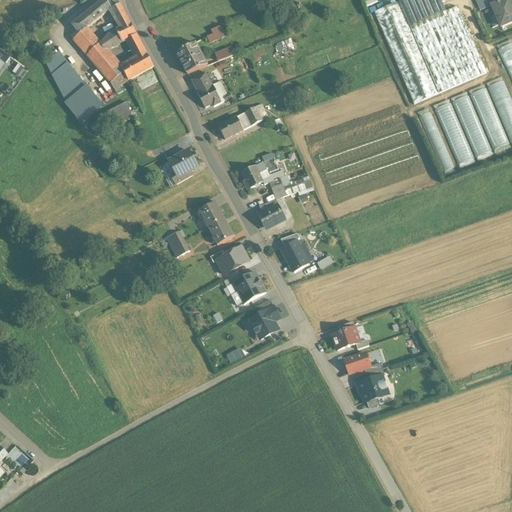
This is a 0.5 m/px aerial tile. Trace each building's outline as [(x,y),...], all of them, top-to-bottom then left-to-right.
[(121,69),(107,51),(122,42),(116,31),(109,35),(101,45),(87,29),(111,10),(117,21),(126,16),(121,7),(116,0),(105,0),(72,27),(80,35),(74,41),(100,70),(114,90),(129,82),(121,68),(121,69)] [(397,0),(439,95),(485,74),(457,9),(445,14),(440,4),(450,0),(397,0)] [(506,0),(493,6),(492,6),(501,28),(511,23),(511,6),(509,0),(506,0)] [(399,3),(374,14),(414,106),(439,95),(399,3)] [(126,16),(117,21),(122,27),(129,22),(126,16)] [(129,22),(122,27),(122,28),(116,31),(122,42),(136,35),(129,22)] [(220,28),(211,32),(213,36),(206,39),(209,44),(223,38),(220,28)] [(136,36),(127,41),(131,48),(140,43),(136,36)] [(278,43),(282,53),(296,49),(292,39),(278,43)] [(140,43),(131,48),(134,55),(144,50),(140,43)] [(511,44),(499,50),(498,52),(511,84),(511,44)] [(196,45),(176,55),(179,60),(199,50),(196,45)] [(231,49),(215,55),(218,63),(234,57),(231,49)] [(0,59),(6,64),(10,58),(0,50),(0,59)] [(144,50),(134,55),(137,60),(121,68),(129,82),(153,68),(144,50)] [(199,50),(179,60),(187,75),(207,67),(199,50)] [(86,84),(58,52),(46,63),(66,100),(86,84)] [(23,70),(17,65),(12,73),(18,77),(23,70)] [(206,75),(192,82),(195,88),(209,81),(206,75)] [(209,81),(195,88),(206,109),(213,106),(214,109),(221,105),(220,103),(221,102),(209,81)] [(511,100),(506,85),(503,83),(489,89),(478,93),(476,96),(472,96),(460,101),(458,103),(454,104),(435,111),(435,112),(421,118),(420,119),(438,166),(443,174),(511,144),(511,100)] [(102,106),(87,87),(68,103),(80,124),(102,106)] [(290,93),(294,102),(304,97),(300,88),(290,93)] [(230,95),(223,98),(226,104),(233,101),(230,95)] [(126,104),(108,113),(114,129),(132,120),(126,104)] [(255,109),(262,122),(267,119),(261,106),(255,109)] [(255,109),(245,114),(252,127),(262,122),(255,109)] [(92,128),(98,137),(114,129),(108,113),(92,128)] [(236,118),(218,128),(225,141),(243,132),(236,118)] [(188,152),(170,162),(176,175),(179,179),(190,172),(195,170),(191,162),(193,160),(188,152)] [(263,165),(243,175),(251,190),(263,184),(262,182),(259,175),(267,171),(263,165)] [(190,172),(179,179),(176,175),(172,177),(177,185),(193,177),(190,172)] [(282,173),(270,177),(262,182),(263,184),(276,202),(313,188),(308,177),(290,184),(287,177),(284,178),(282,173)] [(276,202),(259,208),(261,213),(267,211),(268,212),(278,207),(278,208),(279,207),(276,202)] [(225,221),(216,205),(200,213),(209,230),(225,221)] [(268,212),(267,211),(261,213),(258,215),(265,229),(273,224),(274,226),(285,221),(278,208),(278,207),(268,212)] [(234,238),(225,221),(209,230),(218,247),(234,238)] [(185,242),(180,232),(173,236),(178,246),(185,242)] [(285,249),(296,243),(300,240),(297,235),(281,241),(285,249)] [(185,242),(178,246),(183,256),(190,252),(185,242)] [(309,266),(296,243),(285,249),(282,250),(295,274),(309,266)] [(225,258),(217,262),(217,263),(224,277),(249,263),(241,249),(225,258)] [(222,252),(210,259),(213,265),(217,263),(217,262),(225,258),(222,252)] [(317,263),(321,271),(334,264),(330,257),(317,263)] [(266,294),(255,273),(241,281),(232,286),(237,294),(231,297),(237,307),(242,305),(243,307),(266,294)] [(227,288),(232,286),(241,281),(238,276),(224,283),(227,288)] [(261,315),(274,308),(270,302),(257,308),(261,315)] [(280,320),(274,308),(261,315),(250,321),(253,328),(256,335),(257,335),(261,341),(278,332),(274,323),(280,320)] [(353,324),(338,329),(340,334),(355,330),(353,324)] [(340,334),(332,337),(337,352),(356,346),(360,344),(355,330),(340,334)] [(367,341),(360,344),(356,346),(358,351),(369,347),(367,341)] [(244,348),(229,356),(234,365),(249,357),(244,348)] [(366,355),(345,362),(349,376),(364,371),(371,369),(371,368),(368,362),(370,360),(369,358),(366,356),(366,355)] [(371,369),(364,371),(366,376),(369,375),(378,372),(376,366),(371,368),(371,369)] [(378,372),(369,375),(371,381),(382,377),(382,378),(392,374),(390,368),(386,369),(378,372)] [(371,381),(357,386),(360,396),(362,395),(365,404),(367,404),(378,400),(383,398),(382,394),(387,393),(386,391),(386,390),(386,388),(386,387),(385,385),(384,384),(384,383),(382,378),(382,377),(371,381)] [(378,400),(367,404),(369,410),(380,406),(378,400)]
